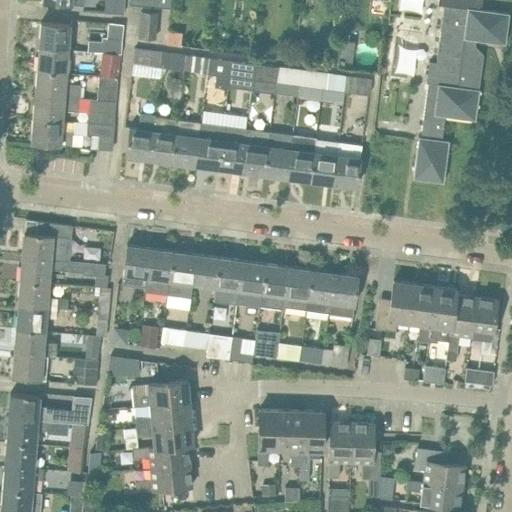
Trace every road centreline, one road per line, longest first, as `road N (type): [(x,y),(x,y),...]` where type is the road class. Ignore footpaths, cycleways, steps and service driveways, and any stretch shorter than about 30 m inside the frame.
road 1 (residential): [(511,259),(0,187)]
road 2 (residential): [(220,470),(237,446),(239,391),(327,388),(511,402)]
